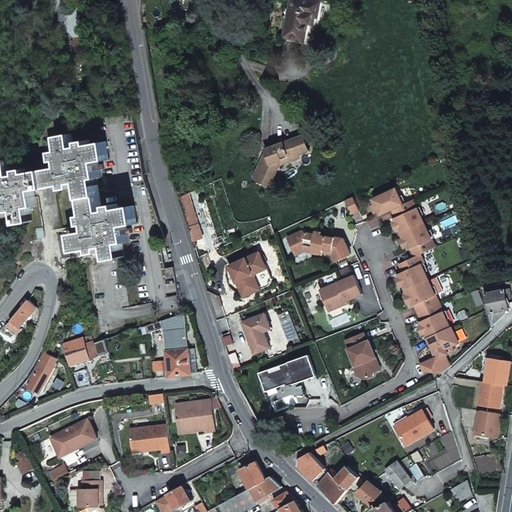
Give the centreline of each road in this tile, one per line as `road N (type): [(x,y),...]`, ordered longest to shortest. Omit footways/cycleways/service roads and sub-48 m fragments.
road 1 (residential): [(224,376),(153,141),(128,0)]
road 2 (unclassified): [(224,376),(79,397),(0,429)]
road 3 (unknown): [(202,309),(178,309),(164,299),(113,141)]
road 4 (unclassified): [(0,394),(26,372),(50,310),(51,284),(41,276),(25,280),(0,314)]
road 5 (residential): [(443,381),(278,464)]
